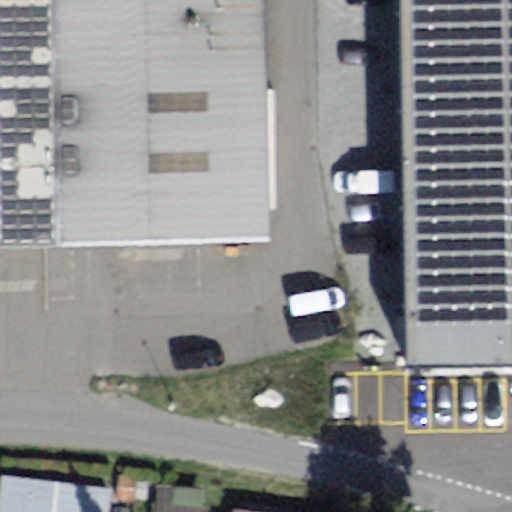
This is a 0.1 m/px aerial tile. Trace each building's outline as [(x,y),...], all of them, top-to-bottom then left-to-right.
[(0,0),(0,248),(264,244),(260,0),(0,0)] [(511,0),(413,0),(416,366),(511,364),(511,0)] [(2,469),(0,502),(0,511),(14,511),(107,511),(110,475),(2,469)] [(162,477),(157,511),(202,511),(206,482),(162,477)] [(301,511),(241,498),(237,511),(301,511)]
